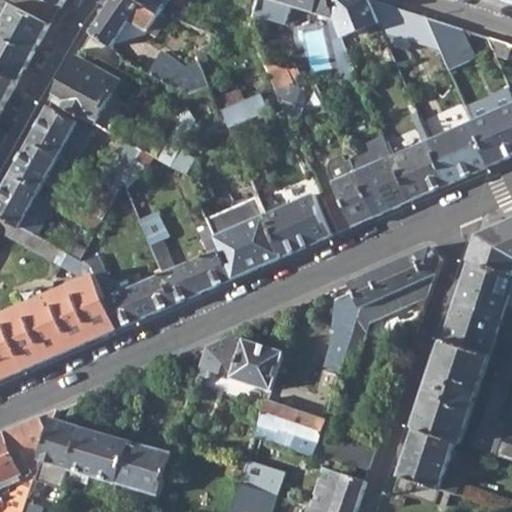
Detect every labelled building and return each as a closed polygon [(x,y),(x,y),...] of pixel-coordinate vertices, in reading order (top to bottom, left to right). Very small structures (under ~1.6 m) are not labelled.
[(0,0),(0,34),(35,53),(52,24),(64,6),(52,0),(0,0)] [(158,37),(170,18),(162,14),(141,0),(115,0),(93,32),(114,46),(134,21),(158,37)] [(141,0),(162,14),(171,0),(141,0)] [(290,5),(337,20),(327,0),(260,0),(257,10),(284,20),(290,5)] [(344,37),(366,27),(381,22),(372,0),(327,0),(337,20),(344,37)] [(385,31),(442,48),(428,17),(374,0),(372,0),(381,22),(385,31)] [(174,11),(170,18),(183,23),(186,17),(174,11)] [(442,48),(444,55),(461,49),(449,23),(428,17),(442,48)] [(385,31),(381,22),(366,27),(370,37),(385,31)] [(468,30),(480,55),(496,48),(491,37),(468,30)] [(35,53),(0,34),(0,71),(19,82),(35,53)] [(155,74),(194,95),(213,87),(199,56),(189,66),(166,55),(155,74)] [(54,102),(97,125),(122,81),(102,69),(99,74),(77,61),(54,102)] [(357,67),(363,81),(373,76),(367,62),(357,67)] [(0,115),(19,82),(0,71),(0,115)] [(273,78),(278,90),(291,87),(289,75),(273,78)] [(128,85),(122,81),(97,125),(103,128),(128,85)] [(278,90),(283,101),(301,97),(299,86),(291,87),(278,90)] [(223,111),(229,123),(283,101),(278,90),(235,106),(223,111)] [(230,97),(219,101),(223,111),(235,106),(230,97)] [(511,104),(474,122),(493,164),(511,155),(511,104)] [(93,131),(51,108),(31,143),(60,159),(69,164),(73,166),(93,131)] [(181,129),(188,133),(196,119),(191,109),(181,129)] [(432,141),(450,183),(493,164),(474,122),(432,141)] [(374,152),(354,161),(359,173),(378,215),(414,199),(396,157),(387,136),(370,145),(374,152)] [(396,157),(414,199),(450,183),(432,141),(396,157)] [(129,142),(123,152),(138,160),(143,150),(129,142)] [(60,159),(31,143),(12,177),(42,193),(53,172),(62,178),(69,164),(60,159)] [(121,192),(138,160),(123,152),(105,184),(109,186),(121,192)] [(339,192),(331,195),(325,197),(340,232),(378,215),(359,173),(354,161),(353,159),(346,162),(351,177),(335,184),(339,192)] [(42,193),(12,177),(9,181),(39,197),(42,193)] [(0,197),(0,217),(22,229),(39,197),(9,181),(0,197)] [(321,188),(325,197),(331,195),(327,185),(321,188)] [(109,186),(94,212),(106,219),(121,192),(109,186)] [(316,193),(269,214),(287,255),(334,234),(316,193)] [(210,218),(211,220),(218,236),(236,278),(287,255),(269,214),(261,197),(210,218)] [(100,230),(106,219),(94,212),(86,209),(82,210),(78,218),(100,230)] [(0,232),(84,279),(96,273),(94,269),(85,264),(82,263),(67,254),(22,229),(0,217),(0,232)] [(218,236),(211,220),(200,225),(211,252),(174,269),(162,241),(151,245),(164,274),(177,303),(236,278),(218,236)] [(474,260),(511,273),(511,221),(482,234),(474,260)] [(73,243),(67,254),(82,263),(89,252),(73,243)] [(362,311),(348,355),(359,359),(373,321),(429,297),(441,262),(432,247),(351,282),(356,292),(363,307),(362,311)] [(96,273),(120,328),(177,303),(164,274),(119,294),(102,257),(85,264),(94,269),(96,273)] [(448,337),(494,353),(511,297),(511,273),(474,260),(448,337)] [(84,279),(0,315),(0,381),(120,328),(96,273),(84,279)] [(363,307),(356,292),(337,300),(332,329),(336,332),(325,367),(342,373),(348,355),(362,311),(363,307)] [(211,371),(228,376),(248,382),(271,389),(282,351),(245,339),(241,331),(206,346),(197,374),(209,379),(211,371)] [(456,441),(463,444),(494,353),(448,337),(417,429),(456,441)] [(511,359),(505,357),(486,415),(499,420),(511,379),(511,359)] [(244,394),(248,382),(228,376),(225,388),(244,394)] [(277,387),(271,402),(309,414),(315,399),(277,387)] [(326,420),(309,414),(271,402),(267,401),(256,435),(315,455),(321,437),(326,420)] [(0,435),(0,446),(13,478),(40,467),(43,459),(56,418),(58,410),(0,435)] [(511,423),(499,420),(486,415),(475,448),(511,459),(511,423)] [(56,418),(43,459),(72,469),(85,427),(56,418)] [(72,469),(120,483),(133,442),(85,427),(72,469)] [(445,475),(456,441),(417,429),(402,475),(441,488),(450,491),(511,511),(511,500),(459,482),(460,479),(445,475)] [(353,447),(321,437),(315,455),(340,463),(369,473),(378,445),(361,439),(353,447)] [(120,483),(159,497),(172,455),(133,442),(120,483)] [(0,483),(13,478),(0,446),(0,483)] [(242,483),(279,495),(285,474),(248,463),(242,483)] [(0,483),(0,494),(2,494),(36,479),(40,467),(13,478),(0,483)] [(313,507),(328,511),(357,511),(366,485),(367,482),(327,468),(313,507)] [(410,494),(437,503),(441,488),(402,475),(397,490),(410,494)] [(25,511),(28,503),(36,479),(2,494),(1,508),(0,511),(25,511)] [(273,511),(279,495),(242,483),(232,511),(273,511)] [(407,506),(410,494),(397,490),(393,502),(407,506)] [(28,503),(25,511),(43,511),(45,508),(28,503)]
